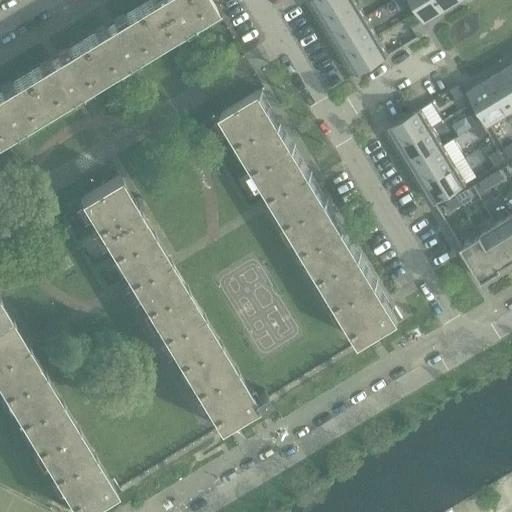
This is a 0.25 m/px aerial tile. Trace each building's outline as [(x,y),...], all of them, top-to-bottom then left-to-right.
[(151,0),(138,8),(159,43),(217,8),(211,0),(151,0)] [(313,0),(324,17),(350,0),(313,0)] [(350,0),(324,17),(335,35),(367,16),(356,0),(350,0)] [(410,3),(408,0),(396,0),(402,8),(410,3)] [(441,0),(415,0),(426,18),(445,6),(441,0)] [(82,42),(103,77),(159,43),(138,8),(82,42)] [(367,16),(335,35),(346,53),(378,34),(367,16)] [(419,36),(427,30),(421,20),(412,25),(419,36)] [(390,53),(378,34),(346,53),(358,73),(390,53)] [(103,77),(82,42),(26,76),(47,111),(103,77)] [(511,72),(508,66),(490,77),(509,109),(511,107),(511,72)] [(0,91),(0,139),(47,111),(26,76),(0,91)] [(490,77),(470,89),(490,121),(509,109),(490,77)] [(457,98),(466,93),(459,83),(451,88),(457,98)] [(260,89),(221,112),(262,180),(273,198),(361,342),(361,341),(378,331),(396,321),(403,316),(396,304),(393,306),(280,119),(281,115),(276,114),(262,90),(261,89),(260,89)] [(422,106),(391,125),(403,144),(434,125),(422,106)] [(476,110),(468,115),(474,126),(483,120),(476,110)] [(489,131),(483,120),(474,126),(480,136),(489,131)] [(445,143),(434,125),(403,144),(414,163),(445,143)] [(457,162),(445,143),(414,163),(425,181),(457,162)] [(497,163),(506,158),(500,148),(491,153),(497,163)] [(469,181),(457,162),(425,181),(437,201),(469,181)] [(504,180),(499,171),(489,177),(494,186),(504,180)] [(101,185),(79,198),(129,280),(219,428),(220,427),(236,417),(269,397),(264,389),(259,392),(257,393),(255,390),(251,392),(137,206),(138,201),(134,200),(120,176),(118,175),(105,183),(101,185)] [(494,186),(489,177),(479,184),(484,192),(494,186)] [(462,205),(472,199),(467,190),(457,197),(462,205)] [(452,211),(462,205),(457,197),(447,203),(452,211)] [(511,213),(499,222),(511,243),(511,213)] [(511,257),(511,243),(499,222),(482,232),(502,264),(511,257)] [(502,264),(482,232),(464,243),(485,277),(503,266),(502,264)] [(0,386),(71,503),(76,511),(79,511),(95,503),(112,492),(119,488),(112,477),(109,478),(0,299),(0,386)]
